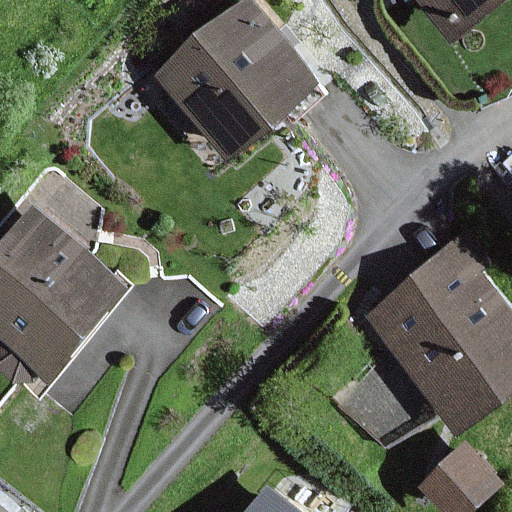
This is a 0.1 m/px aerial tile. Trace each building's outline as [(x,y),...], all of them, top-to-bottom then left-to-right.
[(320,75),(256,0),(177,67),(240,142),(320,75)] [(442,0),(461,22),(488,0),(442,0)] [(132,280),(44,207),(0,259),(0,314),(61,365),(132,280)] [(493,259),(472,234),(381,309),(470,416),(511,380),(511,306),(481,269),(493,259)] [(470,511),(505,477),(471,444),(435,480),(468,511),(470,511)] [(306,511),(276,489),(258,511),(306,511)]
